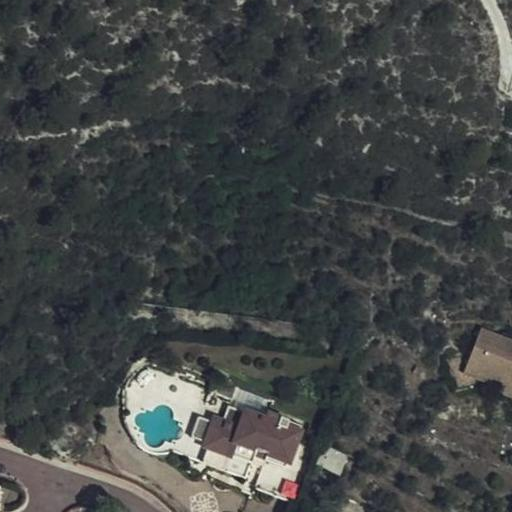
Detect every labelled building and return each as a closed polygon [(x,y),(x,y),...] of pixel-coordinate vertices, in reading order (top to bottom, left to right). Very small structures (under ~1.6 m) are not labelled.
[(500,385),(511,390),(511,346),(478,332),(468,356),(480,360),(475,375),(489,381),(500,385)] [(480,360),(468,356),(461,376),(486,387),(489,381),(475,375),(480,360)] [(511,402),(511,390),(500,385),(495,395),(511,402)] [(259,454),(257,460),(247,488),(292,505),(313,452),(288,443),(294,426),(262,415),(259,421),(222,407),(216,424),(209,421),(208,423),(200,444),(198,447),(202,448),(223,456),(217,472),(239,479),(247,456),(250,451),(259,454)] [(200,444),(208,423),(192,418),(184,438),(200,444)] [(196,463),(217,472),(223,456),(202,448),(196,463)] [(247,456),(257,460),(259,454),(250,451),(247,456)]
